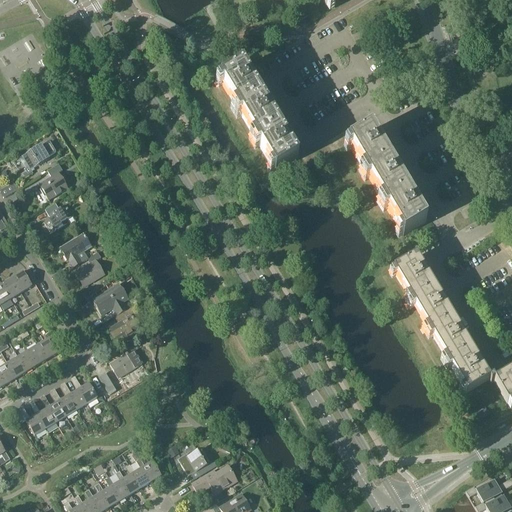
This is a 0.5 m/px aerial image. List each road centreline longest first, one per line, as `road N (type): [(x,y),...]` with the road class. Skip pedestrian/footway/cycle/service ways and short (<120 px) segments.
road 1 (primary): [(73,0),(379,511)]
road 2 (primary): [(398,505),(93,0)]
road 3 (residential): [(0,251),(32,258),(84,353),(76,370),(0,416)]
road 4 (unclassified): [(459,243),(378,97),(445,58)]
road 5 (unclassified): [(511,193),(457,96),(445,58)]
road 6 (unclassified): [(482,348),(431,260),(459,243)]
road 7 (unclassified): [(398,505),(504,441)]
